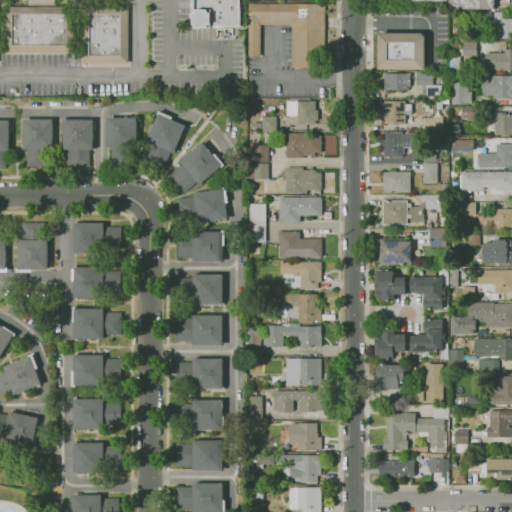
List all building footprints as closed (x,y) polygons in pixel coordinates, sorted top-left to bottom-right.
[(197,0),(242,0),(242,28),(197,28),(197,0)] [(497,0),(498,9),(452,10),(452,0),(497,0)] [(250,4),(327,4),(327,70),(292,70),(292,25),(261,25),(261,57),(250,57),(250,4)] [(84,8),(128,8),(128,64),(84,64),(84,8)] [(7,9),(74,9),(74,54),(7,53),(7,9)] [(511,19),(494,19),(494,37),(511,37),(511,19)] [(383,34),(424,33),(429,37),(428,71),(382,72),(383,34)] [(462,49),(473,49),(473,57),(462,57),(462,49)] [(511,49),(511,71),(491,71),(491,54),(503,54),(503,49),(511,49)] [(480,76),(511,75),(511,100),(498,101),(496,95),(481,95),(480,76)] [(391,91),(408,91),(409,76),(391,76),(391,91)] [(453,83),(453,104),(471,104),(470,93),(467,93),(466,83),(453,83)] [(425,85),(425,97),(441,97),(441,85),(425,85)] [(384,100),(384,122),(405,122),(405,100),(384,100)] [(299,101),(298,124),(314,124),(315,102),(299,101)] [(462,119),(482,119),(481,107),(462,107),(462,119)] [(495,113),(511,113),(511,134),(495,135),(495,113)] [(275,116),(261,116),(261,130),(275,130),(275,116)] [(156,117),(186,129),(174,157),(168,154),(160,172),(143,164),(149,150),(143,147),(156,117)] [(424,129),(442,129),(442,118),(425,117),(424,129)] [(22,118),(54,118),(54,148),(47,148),(47,167),(28,167),(28,151),(22,151),(22,118)] [(106,118),(138,118),(138,148),(131,148),(131,167),(112,167),(112,151),(106,151),(106,118)] [(0,119),(10,119),(10,149),(3,149),(3,168),(0,168),(0,119)] [(63,119),(96,119),(96,149),(89,149),(89,168),(70,168),(70,152),(63,152),(63,119)] [(449,120),(449,132),(459,133),(459,120),(449,120)] [(320,136),(307,135),(307,132),(286,132),(286,158),(302,158),(303,153),(319,153),(320,136)] [(419,133),(385,133),(385,156),(403,156),(403,147),(419,147),(419,133)] [(452,140),(473,140),(472,151),(452,151),(452,140)] [(211,143),(229,170),(205,187),(201,181),(185,191),(174,176),(188,167),(184,161),(211,143)] [(269,144),(269,161),(254,161),(254,144),(269,144)] [(511,144),(496,144),(496,166),(511,166),(511,144)] [(422,150),(422,184),(436,184),(436,150),(422,150)] [(269,163),(269,180),(254,180),(254,163),(269,163)] [(319,170),(306,170),(306,167),(285,167),(285,193),(301,193),(302,188),(318,188),(319,170)] [(459,169),(511,169),(511,191),(495,191),(495,187),(483,187),(482,191),(459,190),(459,169)] [(382,172),(409,172),(409,194),(382,195),(382,172)] [(234,193),(234,224),(203,224),(203,220),(180,220),(180,200),(204,200),(204,193),(234,193)] [(425,210),(440,209),(440,196),(425,196),(425,210)] [(321,198),(281,198),(281,223),(299,223),(299,216),(321,216),(321,198)] [(265,201),(265,218),(250,218),(250,201),(265,201)] [(381,201),(408,201),(408,223),(381,224),(381,201)] [(461,222),(475,221),(475,201),(461,202),(461,222)] [(421,206),(424,220),(413,223),(410,209),(421,206)] [(492,211),(511,210),(511,230),(493,230),(492,211)] [(50,270),(18,271),(18,241),(25,240),(25,222),(44,221),(44,238),(50,238),(50,270)] [(100,221),(72,221),(72,250),(100,250),(100,245),(118,245),(118,226),(100,226),(100,221)] [(265,225),(265,242),(250,242),(250,225),(265,225)] [(430,228),(447,228),(447,246),(430,246),(430,228)] [(228,230),(228,261),(197,261),(197,258),(175,258),(175,238),(198,237),(198,230),(228,230)] [(279,231),(279,257),(320,256),(320,240),(299,240),(299,231),(279,231)] [(469,235),(469,245),(478,245),(478,234),(469,235)] [(376,240),(410,239),(411,262),(376,262),(376,240)] [(511,241),(484,241),(484,262),(511,262),(511,241)] [(278,262),(323,262),(322,289),(299,289),(299,278),(278,278),(278,262)] [(103,267),(75,267),(75,295),(103,295),(103,291),(121,291),(121,272),(103,272),(103,267)] [(476,268),(511,268),(511,294),(495,294),(494,284),(477,284),(476,268)] [(230,269),(230,300),(199,300),(199,297),(176,297),(176,277),(200,276),(200,269),(230,269)] [(405,270),(374,270),(374,301),(393,301),(393,293),(405,293),(405,270)] [(411,276),(442,276),(442,309),(424,309),(424,292),(410,292),(411,276)] [(282,293),(321,293),(320,322),(299,321),(299,305),(282,305),(282,293)] [(468,303),(511,302),(511,327),(488,327),(485,320),(476,320),(476,334),(450,334),(450,317),(468,317),(468,303)] [(102,308),(74,308),(74,337),(102,336),(102,332),(120,332),(120,313),(102,313),(102,308)] [(227,312),(227,343),(196,344),(196,340),(173,340),(173,320),(197,320),(197,312),(227,312)] [(441,325),(442,349),(411,350),(411,337),(425,337),(425,325),(441,325)] [(0,326),(17,338),(0,363),(0,326)] [(260,351),(259,326),(246,327),(247,352),(260,351)] [(322,327),(265,327),(265,347),(283,347),(283,336),(301,336),(301,347),(322,347),(322,327)] [(383,327),(383,339),(377,339),(377,359),(394,358),(394,351),(404,351),(404,336),(390,336),(390,327),(383,327)] [(475,337),(511,337),(511,359),(500,359),(500,355),(475,355),(475,337)] [(462,349),(448,349),(448,368),(462,369),(462,349)] [(100,353),(72,353),(72,381),(100,381),(100,377),(118,377),(118,358),(100,358),(100,353)] [(35,356),(45,386),(17,396),(15,389),(0,394),(0,374),(6,372),(4,366),(35,356)] [(287,357),(323,357),(323,382),(287,382),(287,357)] [(225,358),(225,389),(194,389),(194,385),(172,385),(172,365),(195,365),(195,358),(225,358)] [(477,371),(497,372),(498,359),(477,359),(477,371)] [(442,363),(442,401),(426,402),(425,363),(442,363)] [(407,366),(386,366),(386,388),(401,388),(401,382),(406,382),(407,366)] [(511,375),(511,403),(490,403),(490,393),(495,394),(495,375),(511,375)] [(411,381),(411,398),(422,399),(423,381),(411,381)] [(330,390),(274,391),(274,410),(292,410),(292,399),(309,399),(310,411),(330,411),(330,390)] [(225,397),(225,428),(194,428),(194,424),(172,424),(172,404),(195,404),(195,397),(225,397)] [(262,397),(262,414),(247,414),(247,397),(262,397)] [(103,399),(75,400),(75,428),(103,428),(103,423),(121,423),(121,404),(103,404),(103,399)] [(29,443),(36,416),(8,409),(2,436),(6,437),(2,455),(20,459),(24,442),(29,443)] [(387,411),(386,438),(382,438),(382,448),(407,449),(408,441),(399,440),(399,432),(414,432),(414,412),(387,411)] [(511,411),(490,411),(489,437),(507,437),(507,422),(511,422),(511,411)] [(418,418),(444,418),(445,449),(430,449),(430,433),(418,433),(418,418)] [(287,423),(322,423),(321,452),(299,451),(299,443),(288,443),(287,423)] [(455,430),(455,444),(468,444),(468,430),(455,430)] [(227,439),(227,470),(196,470),(196,466),(173,466),(173,446),(197,446),(197,439),(227,439)] [(98,443),(70,443),(70,472),(98,472),(98,467),(116,467),(116,448),(98,448),(98,443)] [(287,454),(321,454),(321,483),(299,482),(299,474),(288,474),(287,454)] [(256,464),(273,463),(272,455),(255,456),(256,464)] [(378,458),(412,459),(412,476),(378,475),(378,458)] [(429,458),(448,458),(448,472),(429,472),(429,458)] [(486,458),(511,458),(511,475),(486,475),(486,458)] [(226,482),(226,511),(195,511),(195,510),(173,510),(173,490),(197,490),(197,482),(226,482)] [(287,486),(322,486),(321,511),(299,511),(299,506),(288,506),(287,486)] [(96,492),(68,492),(68,511),(114,511),(114,497),(96,497),(96,492)]
